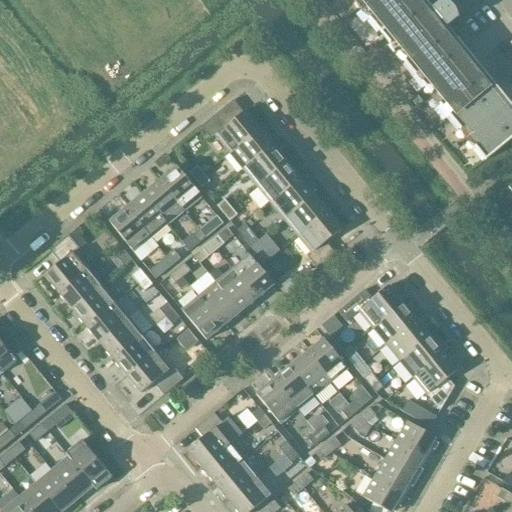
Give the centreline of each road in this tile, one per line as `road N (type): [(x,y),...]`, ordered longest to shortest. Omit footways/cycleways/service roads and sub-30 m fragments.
road 1 (residential): [(0,262),(246,55),(401,248)]
road 2 (residential): [(401,248),(502,372),(427,511)]
road 3 (residential): [(141,459),(0,290)]
